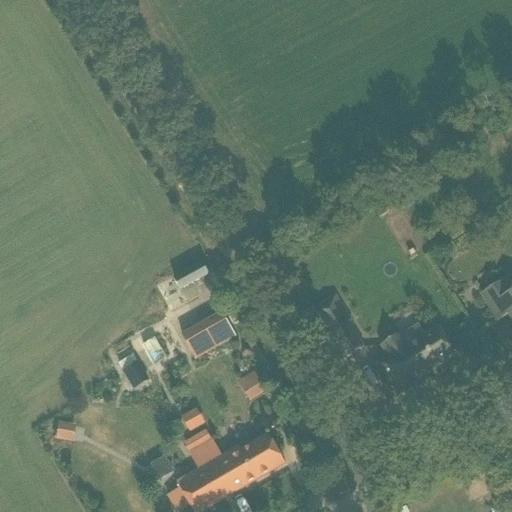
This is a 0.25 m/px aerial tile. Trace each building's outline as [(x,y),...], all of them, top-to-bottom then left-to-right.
[(390,202),(375,211),(379,218),(394,209),(390,202)] [(202,262),(173,278),(181,291),(209,275),(202,262)] [(511,275),(481,295),(499,323),(510,316),(511,318),(511,275)] [(336,296),(316,309),(347,359),(364,348),(349,324),(352,322),(336,296)] [(196,361),(224,346),(210,321),(182,336),(196,361)] [(407,347),(399,335),(381,346),(387,357),(374,365),(395,397),(416,384),(415,382),(455,357),(436,328),(407,347)] [(130,369),(125,373),(131,382),(144,373),(134,356),(125,362),(130,369)] [(254,372),(240,381),(252,401),(267,392),(254,372)] [(190,432),(206,425),(199,408),(182,415),(190,432)] [(58,424),(55,440),(72,443),(75,426),(58,424)] [(206,432),(194,439),(199,448),(211,441),(206,432)] [(179,511),(190,506),(193,511),(203,511),(285,465),(269,436),(252,445),(241,451),(239,447),(222,457),(212,440),(211,441),(199,448),(190,453),(199,470),(177,483),(181,489),(169,496),(177,511),(179,511)] [(194,439),(185,444),(190,453),(199,448),(194,439)] [(151,463),(158,479),(174,473),(168,457),(151,463)]
